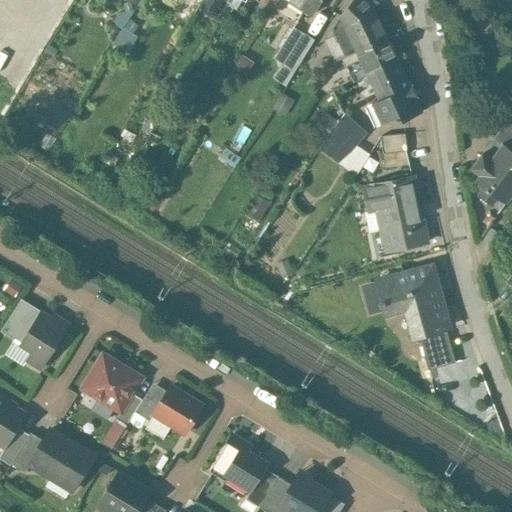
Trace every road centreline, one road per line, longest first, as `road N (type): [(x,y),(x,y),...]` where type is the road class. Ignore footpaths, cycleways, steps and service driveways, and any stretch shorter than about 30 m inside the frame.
road 1 (residential): [(511,404),(471,299),(426,0)]
road 2 (residential): [(376,481),(237,394)]
road 3 (residential): [(237,394),(103,313)]
road 4 (residential): [(103,313),(0,250)]
